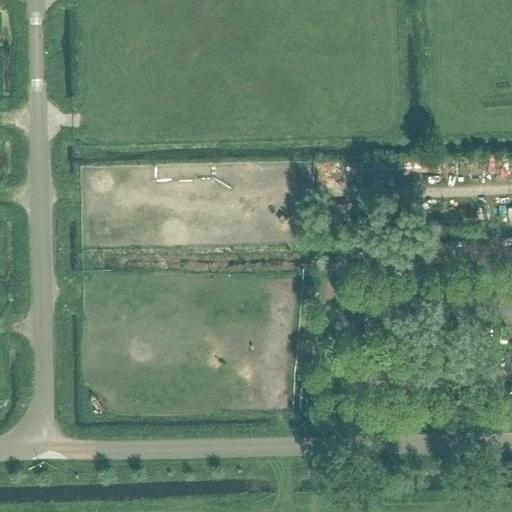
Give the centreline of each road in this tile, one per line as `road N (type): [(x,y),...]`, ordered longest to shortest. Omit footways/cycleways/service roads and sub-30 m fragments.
road 1 (unclassified): [(34,433),(75,450),(511,442)]
road 2 (unclassified): [(34,433),(42,390),(31,0)]
